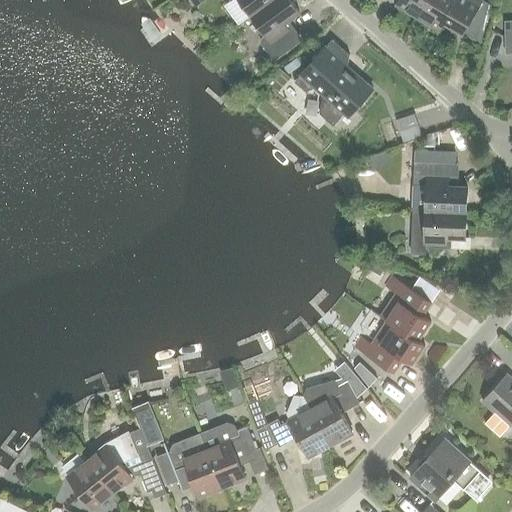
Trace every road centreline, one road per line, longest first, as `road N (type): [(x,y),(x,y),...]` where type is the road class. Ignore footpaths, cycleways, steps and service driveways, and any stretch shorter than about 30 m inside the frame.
road 1 (residential): [(313,511),(359,472),(511,290)]
road 2 (residential): [(489,132),(332,0)]
